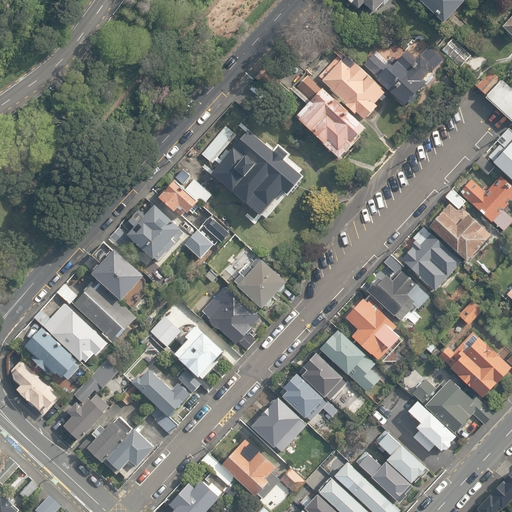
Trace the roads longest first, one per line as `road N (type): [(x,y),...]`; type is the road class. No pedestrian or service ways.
road 1 (residential): [(496,125),(138,511)]
road 2 (tertiary): [(297,0),(0,324)]
road 3 (residential): [(104,0),(60,58),(0,104)]
road 4 (tertiary): [(0,409),(106,511)]
